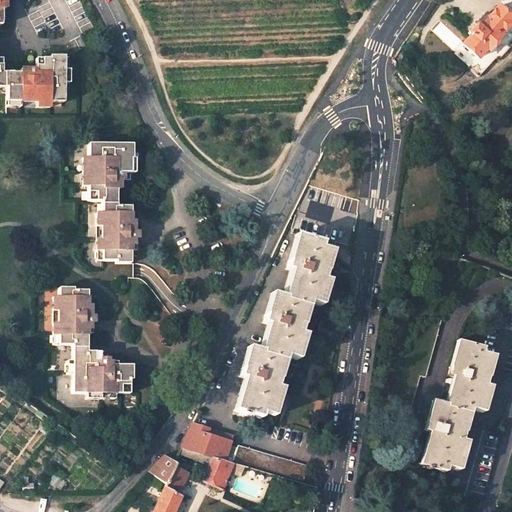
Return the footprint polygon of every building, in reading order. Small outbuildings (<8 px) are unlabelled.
[(0,19),(4,20),(4,3),(3,0),(0,0),(0,80),(11,80),(11,94),(23,94),(38,94),(53,94),(67,94),(67,76),(67,62),(67,49),(52,49),(52,51),(45,51),(45,59),(38,59),(38,62),(31,62),(31,67),(23,67),(6,67),(5,58),(0,58),(0,19)] [(463,44),(477,57),(488,44),(491,47),(504,31),(504,30),(511,20),(511,11),(500,2),(489,14),(486,12),(468,33),(470,35),(463,44)] [(511,20),(504,30),(504,31),(491,47),(488,44),(477,57),(476,56),(470,64),(480,73),(498,53),(502,56),(511,43),(511,20)] [(103,206),(103,217),(102,265),(115,266),(115,268),(129,268),(130,243),(136,243),(136,240),(136,236),(133,236),(133,232),(129,232),(129,226),(129,211),(116,211),(116,195),(116,188),(120,187),(120,185),(123,186),(123,171),(130,171),(130,164),(133,165),(133,151),(90,149),(90,163),(89,191),(89,205),(103,206)] [(137,165),(133,165),(130,164),(130,171),(123,171),(123,186),(129,186),(129,179),(136,179),(137,173),(137,165)] [(296,212),(292,227),(349,244),(359,200),(305,182),(291,211),(296,212)] [(287,267),(292,268),(295,269),(287,296),(275,293),(269,314),(266,313),(265,317),(264,321),(271,323),(263,350),(252,347),(246,368),(243,366),(242,371),(240,375),(248,377),(238,409),(241,410),(240,413),(246,414),(246,412),(262,416),(263,411),(270,413),(280,379),(275,377),(281,358),(285,359),(287,355),(293,357),(302,324),(299,323),(304,305),(308,306),(310,301),(317,303),(327,271),(322,269),(328,248),(322,246),(324,241),(299,234),(292,260),(290,259),(288,263),(287,267)] [(87,317),(87,310),(87,294),(74,294),(74,290),(58,290),(58,299),(59,348),(72,348),(72,363),(72,377),(75,378),(75,383),(72,383),(72,396),(85,396),(85,402),(113,402),(113,397),(129,397),(129,383),(132,383),(133,370),(117,370),(110,370),(110,366),(107,366),(107,363),(95,363),(95,355),(87,355),(87,337),(87,326),(94,326),(94,323),(94,319),(91,319),(91,317),(87,317)] [(401,372),(387,422),(401,426),(415,376),(420,378),(436,322),(421,318),(405,373),(401,372)] [(482,388),(484,380),(480,379),(486,358),(478,356),(480,351),(454,344),(447,370),(445,370),(443,377),(450,379),(443,405),(429,401),(423,423),(421,422),(418,431),(425,433),(415,466),(422,468),(422,470),(426,472),(427,470),(443,475),(445,469),(452,470),(461,441),(459,441),(461,435),(457,434),(462,417),(467,418),(468,412),(475,414),(483,388),(482,388)] [(179,447),(211,456),(232,462),(233,459),(305,480),(309,466),(237,444),(236,447),(229,445),(231,435),(190,424),(185,434),(179,447)] [(480,503),(499,439),(482,434),(463,498),(480,503)] [(188,472),(175,465),(176,463),(162,455),(155,464),(147,472),(166,484),(151,511),(173,511),(184,491),(180,489),(188,472)] [(202,480),(221,490),(232,462),(211,456),(202,480)] [(405,501),(406,498),(382,492),(379,504),(403,511),(403,509),(406,509),(408,502),(405,501)]
